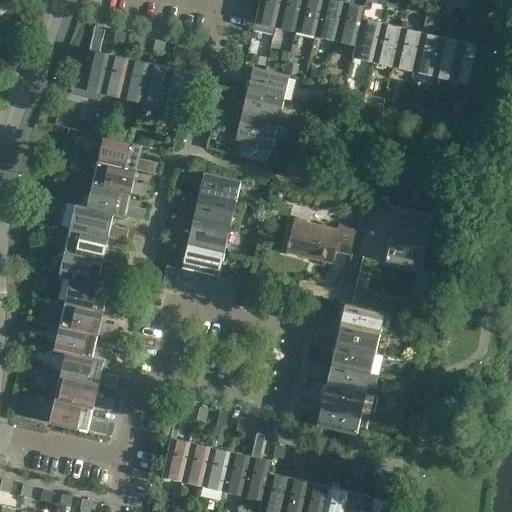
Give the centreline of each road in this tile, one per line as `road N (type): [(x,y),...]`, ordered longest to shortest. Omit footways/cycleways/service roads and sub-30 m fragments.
road 1 (residential): [(298,334),(181,305),(163,374)]
road 2 (residential): [(163,374),(280,402),(298,334)]
road 3 (residential): [(0,151),(63,0)]
road 4 (residential): [(120,460),(0,435)]
